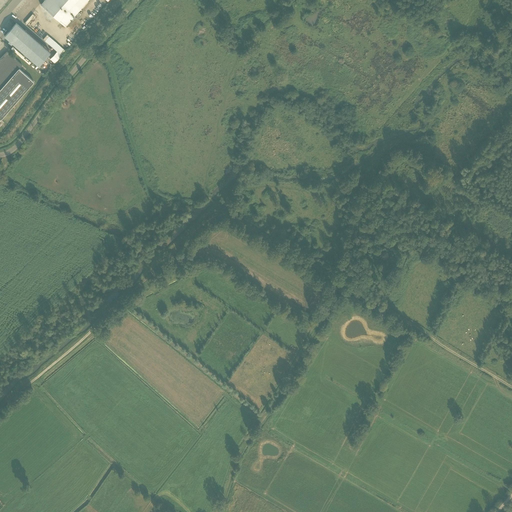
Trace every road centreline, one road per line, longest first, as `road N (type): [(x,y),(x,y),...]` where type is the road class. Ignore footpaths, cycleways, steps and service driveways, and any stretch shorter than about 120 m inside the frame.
road 1 (track): [(222,212),(0,412)]
road 2 (track): [(221,511),(237,461),(342,286)]
road 3 (unclassified): [(0,155),(20,143),(137,0)]
road 4 (track): [(478,368),(342,286)]
road 5 (track): [(342,286),(222,212)]
